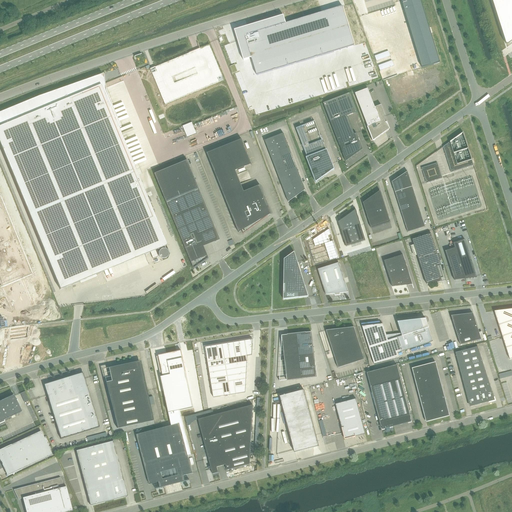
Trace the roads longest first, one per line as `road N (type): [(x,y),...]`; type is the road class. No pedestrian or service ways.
road 1 (unclassified): [(511,409),(121,511)]
road 2 (unclassified): [(205,294),(479,101)]
road 3 (unclassified): [(205,294),(232,321),(511,289)]
road 4 (unclassified): [(285,0),(0,96)]
road 5 (unclassified): [(0,377),(137,340),(205,294)]
road 6 (primary): [(0,69),(173,0)]
road 7 (unknown): [(423,432),(406,368),(423,355),(439,362),(457,423)]
road 8 (unknown): [(344,453),(326,398),(337,385),(356,390),(373,445)]
road 9 (primary): [(139,0),(0,55)]
